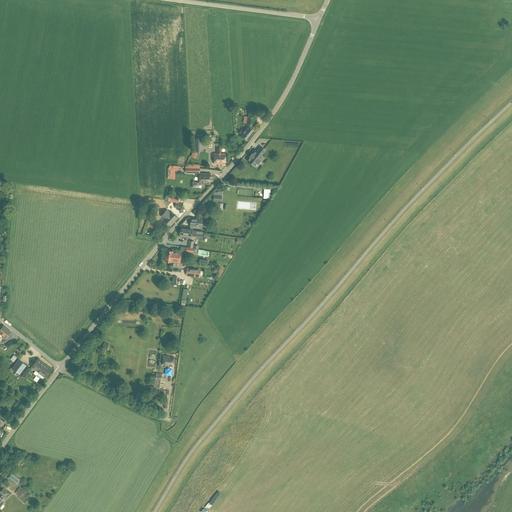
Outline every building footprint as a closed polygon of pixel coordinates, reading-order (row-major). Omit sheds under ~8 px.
[(247,116),(247,121),(246,124),(254,125),(255,117),(247,116)] [(241,135),(247,140),(255,131),(248,126),(241,135)] [(193,133),(194,151),(203,151),(202,138),(197,139),(197,133),(193,133)] [(213,164),(225,164),(225,153),(220,153),(220,151),(220,147),(217,147),(217,153),(214,153),(213,164)] [(247,161),(254,166),(262,156),(261,156),(265,151),(261,147),(257,152),(256,151),(247,161)] [(191,187),(199,188),(199,184),(210,184),(210,173),(199,173),(199,182),(191,182),(191,187)] [(163,219),(170,226),(177,218),(170,212),(163,219)] [(197,224),(198,219),(191,219),(190,226),(190,227),(180,226),(180,231),(192,233),(192,226),(197,226),(197,225),(198,225),(198,224),(197,224)] [(186,277),(199,278),(200,271),(187,269),(186,277)] [(0,329),(0,333),(6,338),(10,339),(12,336),(9,334),(11,332),(3,326),(0,329)] [(168,368),(168,366),(172,367),(174,357),(168,356),(163,355),(162,365),(167,366),(167,368),(164,368),(164,373),(169,374),(170,368),(168,368)] [(12,369),(24,378),(31,369),(19,360),(12,369)] [(32,367),(39,373),(37,375),(42,379),(44,377),(50,369),(38,360),(32,367)] [(20,481),(11,474),(8,479),(16,485),(20,481)] [(0,506),(3,502),(1,500),(3,498),(5,499),(9,495),(3,489),(0,491),(0,494),(0,495),(0,494),(0,506)]
